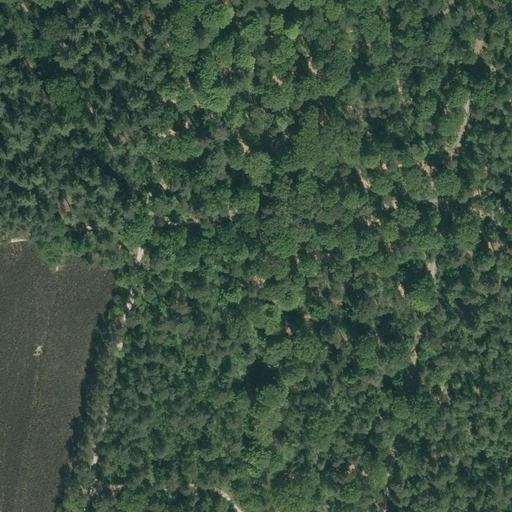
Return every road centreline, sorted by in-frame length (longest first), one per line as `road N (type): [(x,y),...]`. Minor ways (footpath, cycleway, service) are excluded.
road 1 (track): [(441,202),(380,511)]
road 2 (track): [(139,225),(441,202)]
road 3 (track): [(84,511),(139,225)]
road 4 (track): [(139,225),(76,70),(11,0)]
road 5 (track): [(139,225),(185,0)]
road 6 (track): [(480,0),(441,202)]
road 7 (track): [(241,511),(211,487),(90,481)]
road 8 (track): [(0,237),(139,225)]
